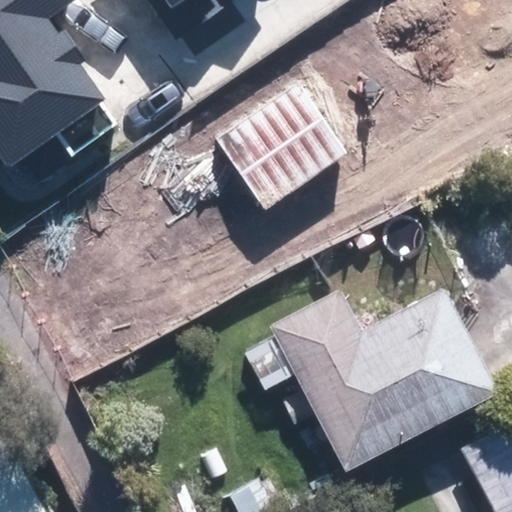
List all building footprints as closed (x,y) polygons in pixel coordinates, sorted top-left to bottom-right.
[(72,0),(0,0),(0,150),(9,164),(101,105),(44,18),(72,0)] [(511,0),(392,0),(378,44),(511,88),(511,0)] [(213,138),(263,213),(347,156),(297,82),(213,138)] [(269,325),(347,476),(501,396),(447,291),(363,334),(339,289),(269,325)] [(511,511),(511,422),(460,450),(492,511),(511,511)] [(0,442),(0,511),(47,511),(8,438),(0,442)]
